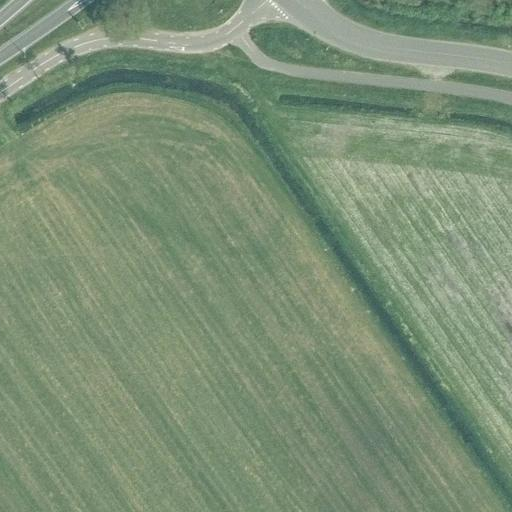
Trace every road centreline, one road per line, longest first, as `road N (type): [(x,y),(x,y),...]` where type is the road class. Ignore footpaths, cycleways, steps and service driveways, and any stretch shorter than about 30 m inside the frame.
road 1 (unclassified): [(0,92),(88,41),(209,42),(266,0)]
road 2 (tertiary): [(511,63),(354,39),(295,0)]
